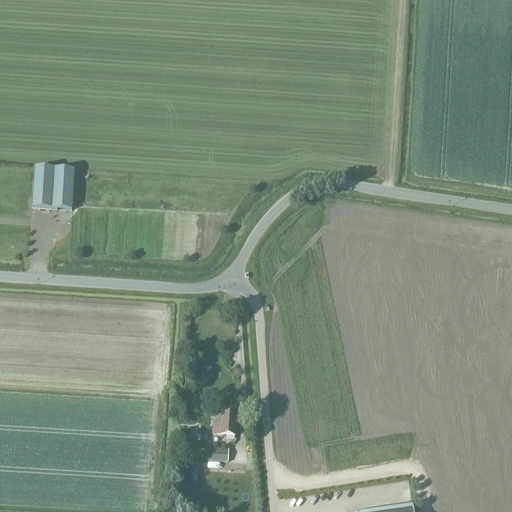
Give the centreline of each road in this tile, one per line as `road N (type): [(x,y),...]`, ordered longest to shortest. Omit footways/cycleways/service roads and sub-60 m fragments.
road 1 (unclassified): [(0,277),(180,289),(217,284),(278,207),(322,184),(511,210)]
road 2 (unknown): [(229,276),(252,301),(280,511)]
